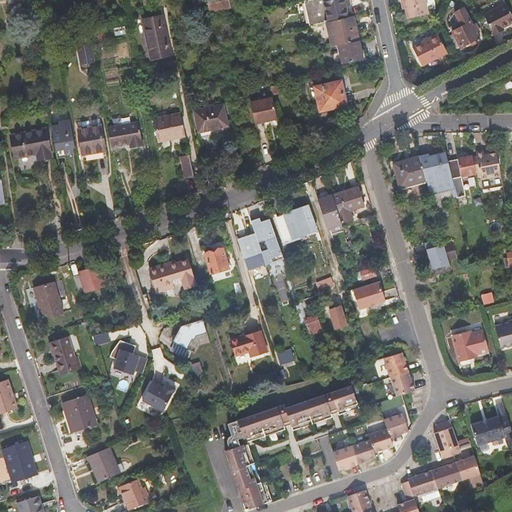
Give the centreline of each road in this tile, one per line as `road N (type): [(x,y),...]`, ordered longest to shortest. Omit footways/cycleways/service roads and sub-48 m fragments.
road 1 (residential): [(363,135),(197,209),(58,251),(0,257)]
road 2 (residential): [(363,135),(438,392)]
road 3 (residential): [(0,274),(72,511)]
road 4 (residential): [(438,392),(384,470),(263,511)]
road 5 (unclassified): [(511,54),(402,109)]
